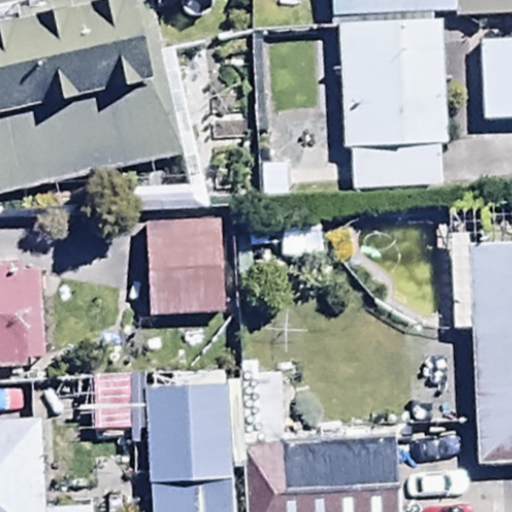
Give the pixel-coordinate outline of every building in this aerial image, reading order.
[(147,0),(21,0),(0,4),(0,195),(178,162),(147,0)] [(457,14),(456,0),(326,0),(327,18),(457,14)] [(511,79),(511,0),(475,0),(477,80),(511,79)] [(443,150),(439,19),(336,22),(341,156),(348,156),(349,192),(439,189),(437,150),(443,150)] [(215,182),(139,183),(140,279),(215,279),(215,182)] [(0,226),(0,331),(34,330),(30,225),(0,226)] [(449,330),(468,329),(475,467),(511,465),(511,235),(444,238),(449,330)] [(220,351),(139,356),(144,443),(225,439),(220,351)] [(37,425),(0,426),(0,511),(89,511),(89,507),(40,509),(37,425)] [(401,511),(397,441),(236,451),(239,511),(401,511)]
